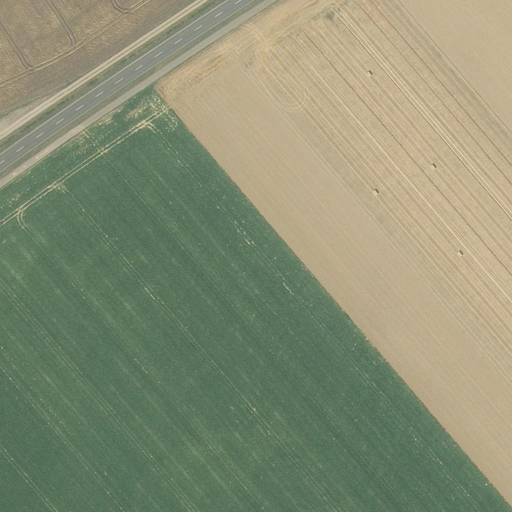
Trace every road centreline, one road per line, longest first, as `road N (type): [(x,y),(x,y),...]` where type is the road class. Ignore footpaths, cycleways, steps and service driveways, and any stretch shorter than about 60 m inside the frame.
road 1 (track): [(0,182),(274,0)]
road 2 (secondary): [(0,165),(244,0)]
road 3 (track): [(0,134),(205,0)]
